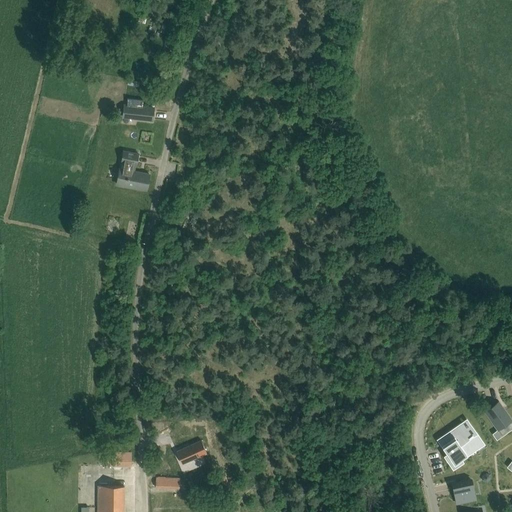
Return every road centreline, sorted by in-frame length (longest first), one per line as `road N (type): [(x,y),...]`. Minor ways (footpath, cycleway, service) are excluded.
road 1 (unclassified): [(145,511),(141,291),(173,130),(217,0)]
road 2 (unclassified): [(434,511),(418,441),(422,418),(452,393),(511,377)]
